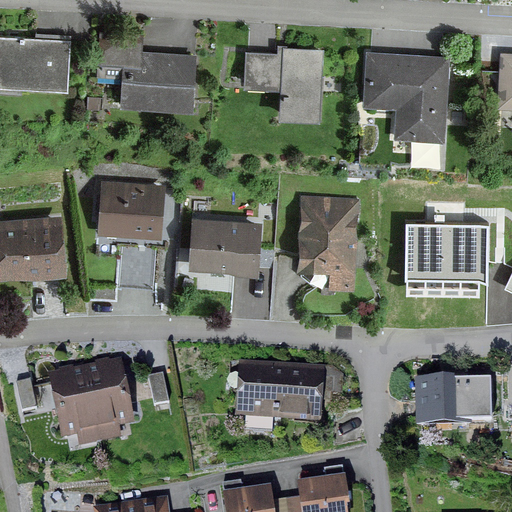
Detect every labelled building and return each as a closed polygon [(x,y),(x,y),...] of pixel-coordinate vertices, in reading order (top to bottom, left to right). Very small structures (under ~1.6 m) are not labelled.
[(190,108),(193,60),(153,58),(154,55),(138,54),(139,37),(99,35),(98,53),(123,54),(120,97),(148,99),(148,105),(190,108)] [(66,90),(69,40),(0,36),(0,57),(14,58),(14,64),(7,63),(6,87),(66,90)] [(315,117),(318,51),(284,49),(283,56),(246,54),(244,84),(282,86),(280,114),(315,117)] [(439,138),(443,66),(396,63),(396,56),(368,55),(365,104),(410,106),(409,136),(439,138)] [(511,58),(503,58),(500,104),(511,104),(511,58)] [(101,230),(154,233),(157,190),(104,186),(101,230)] [(353,204),(303,201),(299,266),(315,267),(314,287),(348,289),(353,204)] [(4,274),(58,269),(54,222),(0,226),(4,274)] [(204,265),(252,269),(255,226),(197,222),(195,250),(205,250),(204,265)] [(488,223),(407,222),(406,280),(487,281),(488,223)] [(137,262),(152,263),(153,253),(138,252),(137,262)] [(116,366),(83,373),(95,428),(127,421),(116,366)] [(271,415),(316,419),(319,374),(246,369),(243,414),(244,414),(243,432),(270,434),(271,415)] [(76,432),(95,428),(83,373),(50,380),(62,435),(76,432)] [(167,404),(160,375),(146,378),(152,407),(167,404)] [(34,410),(28,381),(14,384),(20,413),(34,410)] [(488,382),(418,384),(419,419),(462,418),(463,423),(489,422),(488,382)] [(343,511),(343,506),(345,506),(340,469),(322,471),(324,483),(297,487),(300,511),(343,511)] [(270,511),(267,492),(240,496),(238,483),(221,486),(224,511),(270,511)]
